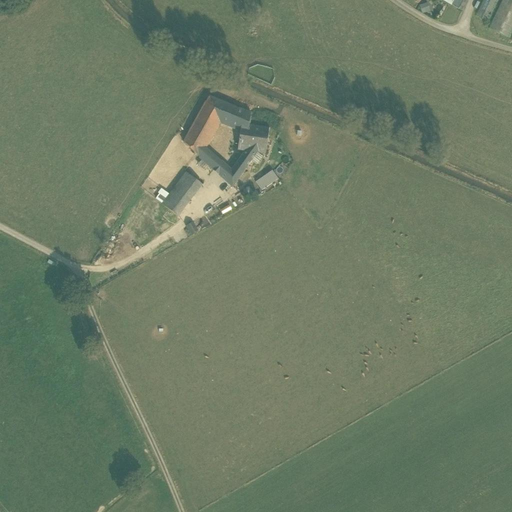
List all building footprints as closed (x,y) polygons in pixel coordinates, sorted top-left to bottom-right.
[(454,0),(451,5),(451,6),(458,10),(463,0),(454,0)] [(482,0),(475,16),(488,23),(498,0),(482,0)] [(511,0),(502,0),(488,29),(509,39),(511,32),(511,0)] [(209,96),(186,136),(183,143),(200,157),(205,149),(219,124),(220,123),(229,105),(227,104),(211,97),(209,96)] [(251,114),(229,105),(220,123),(240,132),(241,125),(249,126),(251,116),(251,114)] [(253,126),(250,126),(249,126),(241,125),(240,132),(237,150),(257,153),(262,154),(265,154),(269,129),(253,126)] [(279,130),(269,129),(265,154),(265,156),(275,157),(279,130)] [(220,162),(205,149),(200,157),(213,170),(220,162)] [(257,153),(245,152),(245,153),(231,172),(227,168),(225,169),(223,170),(219,175),(233,187),(248,166),(257,153)] [(257,153),(248,166),(252,168),(262,154),(257,153)] [(227,168),(220,162),(213,170),(219,175),(223,170),(225,169),(227,168)] [(272,171),(256,183),(262,191),(278,179),(272,171)] [(193,178),(186,173),(182,179),(189,184),(193,178)] [(202,185),(193,178),(189,184),(198,191),(202,185)] [(182,179),(169,196),(184,208),(198,191),(189,184),(182,179)] [(184,208),(169,196),(162,205),(177,217),(184,208)] [(186,226),(191,235),(199,230),(193,221),(186,226)]
